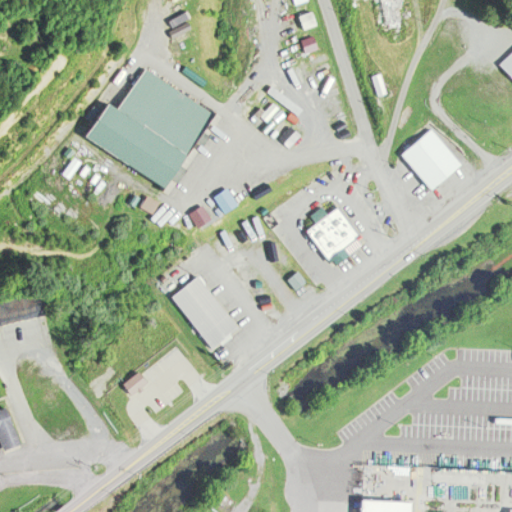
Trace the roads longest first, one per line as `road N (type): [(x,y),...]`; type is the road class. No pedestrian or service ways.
road 1 (secondary): [(511,168),(71,511)]
road 2 (residential): [(412,246),(320,0)]
road 3 (residential): [(143,457),(107,425),(56,357),(36,345),(0,355)]
road 4 (residential): [(0,473),(121,474)]
